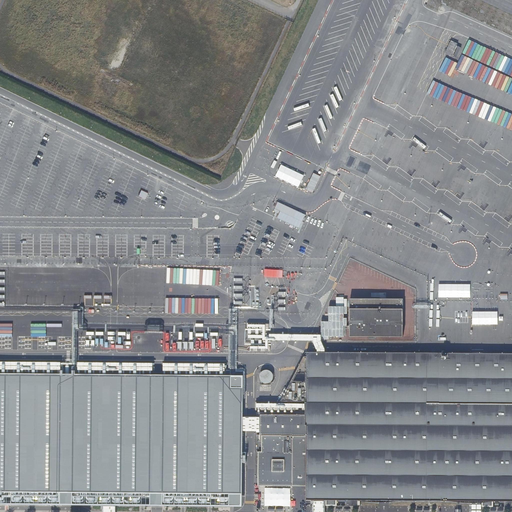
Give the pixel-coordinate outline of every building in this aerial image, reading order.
[(457,44),(451,41),(445,53),(452,56),(457,44)] [(418,102),(413,108),(424,115),(428,109),(418,102)] [(0,126),(3,127),(11,108),(0,103),(0,126)] [(301,132),(304,122),(298,120),(295,130),(301,132)] [(326,144),(331,131),(308,121),(302,133),(326,144)] [(28,127),(22,139),(46,150),(51,137),(28,127)] [(476,156),(485,164),(491,158),(481,149),(476,156)] [(83,153),(78,166),(90,171),(96,158),(83,153)] [(247,181),(246,184),(242,183),(240,190),(250,193),(253,183),(247,181)] [(96,226),(24,227),(24,240),(96,240),(96,226)] [(351,297),(350,336),(403,337),(403,298),(351,297)] [(308,425),(308,485),(308,492),(309,499),(316,499),(325,499),(324,506),(343,507),(361,507),(361,499),(366,499),(374,499),(384,499),(425,500),(478,500),(482,500),(482,507),(511,507),(511,503),(511,501),(511,500),(511,353),(501,354),(488,354),(477,353),(465,353),(454,353),(442,353),(431,353),(420,353),(408,352),(397,352),(385,352),(369,352),(354,352),(338,352),(323,351),(307,351),(307,357),(307,366),(307,391),(307,401),(306,407),(306,413),(306,425),(308,425)] [(307,366),(307,357),(304,357),(282,401),(307,401),(307,391),(307,366)] [(260,391),(271,391),(271,383),(273,383),(273,370),(262,370),(262,384),(260,384),(260,391)] [(0,373),(0,494),(2,494),(22,494),(39,494),(56,495),(71,495),(71,504),(93,504),(93,495),(100,495),(149,495),(196,496),(243,496),(244,376),(0,373)] [(306,425),(306,413),(298,413),(269,413),(262,413),(262,421),(262,425),(262,430),(262,451),(259,451),(259,485),(293,485),(301,485),(308,485),(308,425),(306,425)]
